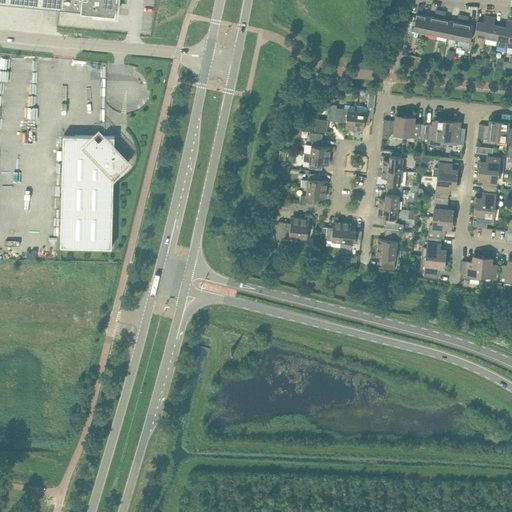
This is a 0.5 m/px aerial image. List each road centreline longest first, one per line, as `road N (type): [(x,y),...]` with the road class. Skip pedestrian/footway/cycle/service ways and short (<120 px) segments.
road 1 (secondary): [(184,290),(456,359),(511,389)]
road 2 (secondary): [(511,363),(188,270)]
road 3 (secondary): [(159,270),(89,511)]
road 4 (secondary): [(122,511),(184,290)]
road 5 (secondary): [(207,56),(159,270)]
road 6 (secondary): [(188,270),(235,59)]
road 7 (unclassified): [(0,35),(207,56)]
road 8 (residential): [(374,147),(386,100),(475,108)]
road 9 (residential): [(459,242),(475,108)]
